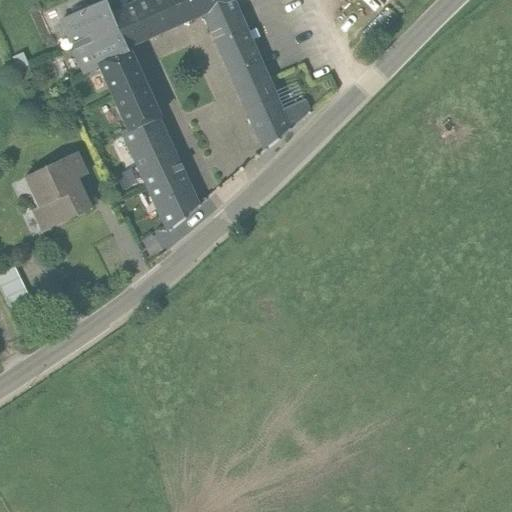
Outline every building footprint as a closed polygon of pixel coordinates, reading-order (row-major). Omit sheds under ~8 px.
[(138,0),(133,0),(100,15),(106,27),(114,46),(152,30),(138,0)] [(174,0),(138,0),(152,30),(182,16),(174,0)] [(174,0),(182,16),(191,12),(191,11),(214,0),(174,0)] [(261,94),(218,0),(214,0),(191,11),(191,12),(233,106),(261,94)] [(63,46),(106,27),(100,15),(94,1),(51,20),(63,46)] [(89,64),(117,52),(114,46),(106,27),(63,46),(75,73),(90,66),(89,64)] [(89,64),(90,66),(104,98),(132,85),(117,52),(89,64)] [(132,85),(104,98),(117,127),(118,128),(145,116),(132,85)] [(266,108),(261,94),(233,106),(251,148),(253,149),(276,130),(266,108)] [(297,112),(290,97),(266,108),(276,130),(297,112)] [(136,183),(170,168),(145,116),(118,128),(117,127),(111,129),(136,183)] [(30,227),(31,229),(80,206),(66,177),(76,173),(65,151),(15,175),(28,203),(21,207),(21,209),(23,208),(32,226),(30,227)] [(157,229),(187,204),(186,203),(170,168),(136,183),(157,229)] [(4,263),(0,265),(0,304),(19,296),(4,263)]
